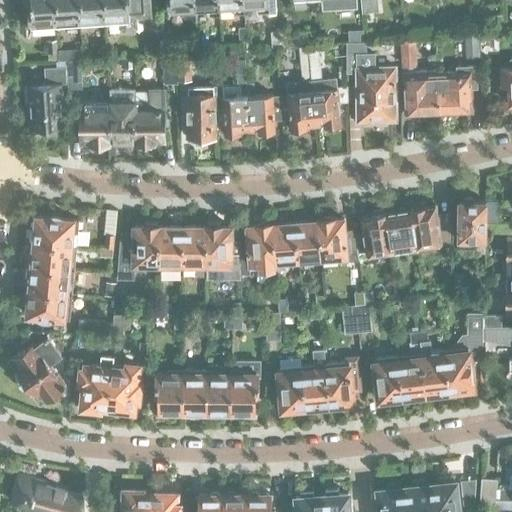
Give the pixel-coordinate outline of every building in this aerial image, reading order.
[(25,0),(26,4),(28,4),(29,27),(56,25),(55,6),(57,4),(56,0),(25,0)] [(56,0),(57,4),(55,6),(56,25),(80,24),(79,4),(81,2),(80,0),(56,0)] [(80,0),(81,2),(79,4),(80,24),(105,22),(103,3),(105,1),(105,0),(80,0)] [(105,0),(105,1),(103,3),(105,22),(118,21),(119,28),(123,31),(135,31),(138,27),(137,17),(151,17),(150,0),(105,0)] [(196,15),(196,11),(194,0),(167,0),(168,12),(185,11),(185,15),(196,15)] [(220,13),(220,9),(219,0),(194,0),(196,11),(209,10),(209,14),(220,13)] [(219,0),(220,9),(233,8),(234,12),(244,12),(244,8),(243,0),(219,0)] [(243,0),(244,8),(258,7),(258,11),(269,10),(268,0),(243,0)] [(379,10),(377,0),(360,0),(362,12),(379,10)] [(502,13),(493,14),(495,30),(503,30),(502,13)] [(350,30),(351,41),(363,40),(362,29),(350,30)] [(284,31),(271,32),(272,47),(285,46),(284,36),(284,31)] [(465,34),(466,57),(479,57),(478,34),(465,34)] [(297,36),(284,36),(285,46),(297,46),(297,36)] [(156,44),(156,51),(157,51),(157,53),(167,53),(166,38),(156,39),(156,44)] [(415,38),(401,39),(402,71),(401,71),(401,79),(407,79),(409,110),(439,109),(437,68),(417,69),(415,38)] [(58,39),(47,40),(48,52),(47,52),(48,60),(58,59),(57,52),(59,52),(58,39)] [(394,66),(376,66),(375,52),(366,52),(366,41),(346,41),(347,72),(355,72),(357,120),(396,119),(394,66)] [(288,96),(282,97),(283,117),(290,117),(291,128),(293,128),(296,131),(303,130),(305,127),(307,127),(307,123),(311,123),(315,123),(316,123),(312,89),(310,67),(311,67),(309,49),(309,45),(299,46),(300,52),(301,68),(302,80),(286,81),(287,89),(287,91),(288,96)] [(100,47),(95,53),(95,56),(103,56),(103,47),(100,47)] [(82,48),(73,49),(73,59),(82,59),(82,48)] [(320,48),(309,49),(311,67),(310,67),(312,89),(316,123),(324,122),(325,125),(327,125),(329,127),(337,127),(339,123),(341,123),(339,101),(338,89),(337,86),(337,77),(322,78),(320,48)] [(510,102),(511,101),(511,57),(509,62),(509,65),(500,66),(501,85),(509,84),(510,102)] [(224,107),(216,108),(216,125),(224,125),(225,133),(227,133),(230,135),(237,135),(239,132),(241,132),(241,128),(249,128),(250,128),(247,89),(246,82),(247,82),(245,58),(236,59),(238,83),(239,83),(239,85),(222,85),(223,97),(224,107)] [(82,69),(82,59),(73,59),(67,60),(67,70),(82,69)] [(177,63),(178,80),(192,79),(192,59),(177,59),(177,63)] [(60,94),(60,82),(66,82),(65,60),(56,60),(57,66),(44,67),(45,83),(25,84),(26,100),(30,99),(32,128),(33,128),(33,134),(56,133),(55,127),(56,127),(54,95),(60,94)] [(133,60),(124,60),(124,68),(133,68),(133,60)] [(456,67),(437,68),(439,109),(469,107),(468,85),(477,85),(476,61),(455,62),(456,67)] [(178,83),(178,80),(177,63),(163,63),(163,83),(178,83)] [(247,82),(246,82),(247,89),(250,128),(259,127),(259,130),(261,130),(263,133),(270,133),(273,130),(274,130),(274,118),(283,117),(282,97),(273,98),(272,92),(254,93),(254,89),(253,82),(247,82)] [(216,85),(187,85),(188,135),(202,135),(204,137),(210,137),(212,135),(216,135),(216,125),(216,108),(216,85)] [(348,100),(347,85),(337,86),(338,89),(339,101),(348,100)] [(149,99),(137,99),(136,100),(136,129),(137,130),(137,145),(156,145),(156,142),(166,142),(165,103),(165,87),(148,87),(149,99)] [(111,103),(111,143),(137,142),(137,145),(137,130),(136,129),(136,100),(137,99),(137,91),(110,91),(110,103),(111,103)] [(110,143),(111,143),(111,103),(110,103),(81,103),(81,143),(90,143),(90,145),(110,145),(110,143)] [(462,200),(460,200),(459,251),(461,251),(485,251),(485,237),(485,231),(486,221),(486,212),(486,200),(475,200),(472,196),(464,196),(462,200)] [(410,207),(416,245),(418,252),(450,247),(450,220),(438,222),(435,203),(410,207)] [(386,211),(392,249),(416,245),(410,207),(386,211)] [(355,234),(357,248),(366,246),(367,253),(392,249),(386,211),(361,215),(364,233),(355,234)] [(499,221),(499,212),(486,212),(486,221),(499,221)] [(31,226),(30,237),(34,239),(34,241),(77,245),(79,218),(36,214),(35,224),(31,226)] [(344,217),(318,219),(322,258),(337,256),(337,260),(337,261),(358,259),(356,246),(354,233),(353,228),(345,230),(344,217)] [(318,219),(295,221),(299,263),(322,261),(322,258),(318,219)] [(120,233),(117,277),(134,277),(134,262),(159,263),(159,225),(157,225),(157,221),(145,221),(145,225),(134,225),(134,233),(120,233)] [(208,225),(207,225),(206,276),(241,276),(241,274),(240,244),(233,245),(231,245),(232,225),(220,225),(220,221),(208,221),(208,225)] [(295,221),(271,223),(275,260),(276,260),(283,260),(284,264),(299,263),(295,221)] [(492,231),(499,221),(486,221),(485,231),(492,231)] [(248,244),(240,244),(241,274),(250,273),(250,268),(276,267),(276,260),(275,260),(271,223),(247,225),(249,244),(248,244)] [(183,225),(159,225),(159,263),(183,263),(183,225)] [(207,225),(183,225),(183,263),(197,263),(197,275),(205,275),(205,276),(206,276),(207,225)] [(106,233),(104,246),(114,247),(115,234),(106,233)] [(29,251),(28,264),(75,269),(77,245),(34,241),(33,249),(29,251)] [(101,246),(100,255),(112,256),(113,247),(101,246)] [(28,264),(27,277),(30,279),(29,290),(72,294),(75,269),(28,264)] [(464,271),(453,271),(453,283),(464,283),(464,271)] [(430,281),(422,282),(424,291),(431,290),(430,281)] [(106,282),(105,295),(116,296),(117,283),(106,282)] [(421,283),(409,286),(410,294),(423,291),(421,283)] [(25,291),(24,300),(28,303),(27,314),(70,318),(72,294),(29,290),(25,291)] [(354,291),(355,304),(365,303),(363,291),(363,290),(354,291)] [(372,290),(363,291),(365,303),(369,302),(373,302),(372,290)] [(326,306),(325,294),(316,295),(317,307),(326,306)] [(278,298),(279,311),(280,311),(288,311),(287,297),(278,298)] [(242,312),(242,313),(252,313),(251,300),(242,301),(242,312)] [(168,314),(167,301),(158,301),(158,314),(168,314)] [(206,301),(197,302),(197,313),(206,312),(206,301)] [(233,312),(234,312),(242,312),(242,301),(233,301),(233,312)] [(355,304),(358,331),(372,330),(369,303),(365,303),(355,304)] [(358,331),(355,304),(342,305),(345,333),(358,331)] [(307,308),(297,309),(298,318),(307,318),(307,308)] [(280,311),(279,311),(266,312),(266,339),(281,339),(280,311)] [(458,348),(445,350),(449,390),(474,387),(470,360),(477,358),(477,346),(482,346),(482,339),(485,339),(485,325),(485,313),(483,313),(483,311),(467,311),(467,325),(467,332),(462,333),(457,340),(458,348)] [(224,327),(233,328),(234,312),(233,312),(224,312),(224,327)] [(234,312),(233,328),(242,328),(242,313),(242,312),(234,312)] [(113,313),(113,325),(129,326),(129,314),(127,314),(127,313),(113,313)] [(174,328),(184,327),(184,313),(174,314),(174,328)] [(193,313),(185,313),(185,328),(194,327),(193,313)] [(501,313),(485,313),(485,325),(501,325),(501,313)] [(79,318),(78,331),(112,334),(113,320),(79,318)] [(511,325),(501,325),(485,325),(485,339),(511,344),(511,357),(509,357),(509,370),(511,370),(511,325)] [(51,361),(63,353),(51,335),(51,330),(30,328),(29,335),(18,343),(22,349),(15,354),(23,365),(15,370),(19,385),(32,393),(33,392),(40,403),(47,398),(47,399),(68,386),(51,361)] [(427,329),(418,330),(426,393),(449,390),(445,350),(432,352),(430,339),(428,339),(427,329)] [(411,354),(397,356),(402,396),(426,393),(418,330),(410,331),(411,343),(410,343),(411,354)] [(314,363),(302,364),(306,406),(329,404),(325,362),(324,348),(313,349),(314,363)] [(345,360),(325,362),(329,404),(354,401),(353,391),(362,390),(359,354),(345,356),(345,360)] [(108,406),(113,366),(113,361),(114,356),(102,355),(101,365),(87,363),(86,368),(82,367),(81,381),(85,381),(84,388),(80,387),(78,405),(100,407),(100,405),(108,406)] [(397,356),(373,359),(378,399),(402,396),(397,356)] [(232,360),(232,368),(231,410),(233,410),(236,413),(241,413),(245,410),(256,410),(256,394),(260,394),(260,361),(232,360)] [(113,366),(108,406),(134,409),(135,398),(138,398),(140,380),(137,380),(139,364),(128,363),(128,367),(113,366)] [(302,364),(278,367),(282,408),(306,406),(302,364)] [(193,368),(184,368),(184,372),(183,410),(193,410),(197,413),(201,413),(205,410),(207,410),(208,372),(193,372),(193,368)] [(223,372),(208,372),(207,410),(209,410),(212,413),(217,413),(221,410),(231,410),(232,368),(223,368),(223,372)] [(156,371),(155,393),(158,393),(158,409),(169,409),(173,412),(177,413),(181,410),(183,410),(184,372),(156,371)] [(20,472),(13,500),(30,505),(32,511),(77,511),(82,493),(45,483),(46,479),(20,472)] [(438,482),(430,483),(432,511),(459,511),(456,480),(451,481),(451,475),(437,477),(438,482)] [(511,487),(496,487),(497,477),(482,476),(480,502),(495,503),(496,499),(504,499),(507,499),(511,499),(511,487)] [(432,511),(430,483),(426,483),(425,478),(412,479),(412,485),(404,485),(406,511),(432,511)] [(406,511),(404,485),(400,486),(400,481),(386,482),(387,487),(377,488),(378,498),(376,498),(377,511),(406,511)] [(148,511),(150,490),(143,489),(143,487),(121,485),(120,496),(124,496),(123,510),(119,510),(118,511),(148,511)] [(151,487),(150,490),(148,511),(178,511),(179,502),(176,502),(177,492),(167,491),(167,488),(151,487)] [(322,494),(323,511),(352,511),(352,501),(349,501),(349,492),(339,493),(339,487),(325,488),(326,494),(322,494)] [(323,511),(322,494),(314,495),(313,489),(300,490),(300,496),(296,496),(297,511),(294,511),(323,511)] [(198,511),(223,511),(223,493),(221,493),(217,490),(213,490),(209,493),(198,493),(198,511)] [(225,493),(223,493),(223,511),(246,511),(247,493),(237,493),(233,490),(228,490),(225,493)] [(248,493),(247,493),(246,511),(274,511),(275,509),(272,509),(271,493),(261,493),(257,490),(252,490),(248,493)] [(474,490),(463,491),(465,502),(473,501),(474,490)]
